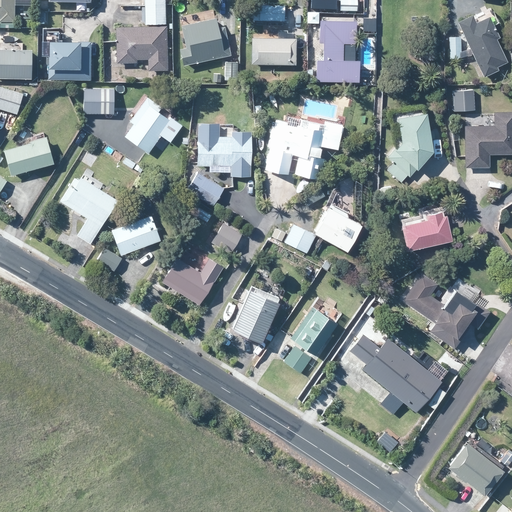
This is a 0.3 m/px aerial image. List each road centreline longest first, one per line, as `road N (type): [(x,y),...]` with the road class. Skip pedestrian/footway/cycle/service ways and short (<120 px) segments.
road 1 (tertiary): [(392,496),(0,255)]
road 2 (residential): [(392,496),(511,318)]
